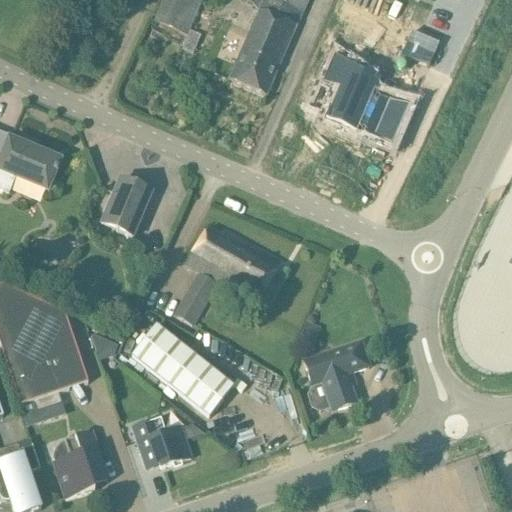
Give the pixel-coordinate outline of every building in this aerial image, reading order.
[(163,0),(153,22),(188,38),(203,0),(244,0),(253,4),(259,14),(229,83),(266,99),(278,72),(296,30),(307,0),(163,0)] [(411,35),(400,61),(429,69),(439,47),(411,35)] [(335,57),(322,85),(338,92),(324,124),(356,138),(358,132),(364,134),(363,137),(372,141),(391,149),(409,108),(379,100),(376,107),(370,105),(375,95),(364,90),(368,80),(335,57)] [(60,164),(10,143),(2,162),(0,161),(0,193),(9,197),(16,181),(47,194),(60,164)] [(150,202),(118,189),(102,228),(133,241),(150,202)] [(223,238),(210,231),(186,268),(200,276),(175,319),(193,329),(218,286),(256,307),(282,265),(226,234),(223,238)] [(65,274),(50,275),(51,294),(67,293),(67,289),(66,286),(65,274)] [(65,316),(3,289),(0,289),(0,346),(20,408),(32,404),(36,415),(58,408),(54,399),(88,387),(65,316)] [(320,331),(306,326),(297,352),(308,356),(312,353),(320,331)] [(234,391),(156,329),(132,359),(210,421),(234,391)] [(118,348),(94,338),(91,339),(99,363),(114,358),(118,348)] [(370,370),(362,346),(304,365),(312,390),(323,386),(333,415),(357,407),(352,390),(356,389),(352,376),(370,370)] [(166,437),(161,422),(133,431),(145,469),(159,465),(161,472),(191,462),(181,432),(166,437)] [(106,478),(91,435),(65,444),(65,446),(63,447),(61,448),(59,450),(57,453),(56,455),(55,458),(55,460),(55,463),(55,466),(53,467),(66,504),(95,495),(91,483),(106,478)] [(0,470),(0,500),(1,501),(2,502),(3,503),(5,504),(6,504),(8,504),(10,504),(12,511),(41,511),(29,476),(41,472),(32,448),(14,454),(16,461),(0,466),(0,470),(0,471),(0,470)]
